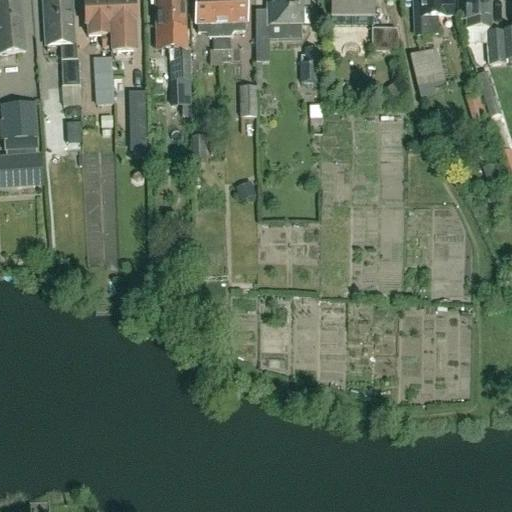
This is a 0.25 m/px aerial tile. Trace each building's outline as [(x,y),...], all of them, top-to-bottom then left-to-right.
[(135,54),(133,0),(108,1),(109,50),(109,55),(135,54)] [(158,47),(185,46),(183,0),(153,0),(155,32),(158,32),(158,47)] [(193,0),(194,28),(197,28),(197,36),(206,36),(206,41),(212,41),(212,53),(221,52),(219,0),(193,0)] [(219,0),(221,52),(229,52),(229,40),(234,35),(244,35),(244,26),(246,26),(244,0),(219,0)] [(268,65),(268,43),(301,42),(300,12),(310,12),(309,0),(277,0),(277,5),(267,7),(267,23),(254,23),(255,65),(268,65)] [(329,0),(330,20),(346,20),(346,29),(372,29),(371,0),(329,0)] [(443,0),(412,0),(414,37),(437,36),(436,18),(452,18),(451,3),(443,4),(443,0)] [(461,0),(462,22),(464,22),(465,31),(490,31),(490,21),(489,0),(461,0)] [(109,50),(108,1),(83,2),(84,29),(85,28),(86,40),(101,40),(101,50),(109,50)] [(71,2),(43,4),(45,48),(59,48),(62,89),(79,88),(77,63),(76,63),(75,46),(73,46),(71,2)] [(0,57),(24,55),(19,7),(0,8),(0,57)] [(400,55),(396,31),(371,31),(371,55),(400,55)] [(506,67),(506,62),(505,34),(486,35),(487,68),(506,67)] [(189,51),(169,51),(170,107),(181,107),(182,118),(190,118),(189,107),(190,106),(189,51)] [(317,85),(317,51),(304,51),(304,58),(299,58),(300,85),(317,85)] [(409,57),(419,102),(433,98),(431,91),(444,88),(435,51),(409,57)] [(485,76),(475,79),(490,125),(498,122),(500,122),(485,76)] [(255,89),(254,89),(238,89),(239,121),(255,121),(255,89)] [(95,108),(113,107),(112,91),(94,92),(95,108)] [(144,94),(129,95),(130,131),(145,130),(144,94)] [(33,107),(1,109),(3,141),(4,153),(36,151),(33,107)] [(321,108),(309,109),(309,121),(321,120),(321,108)] [(78,109),(68,109),(68,115),(72,119),(78,119),(78,109)] [(437,111),(430,114),(433,124),(441,122),(437,111)] [(111,117),(100,118),(101,130),(112,130),(111,117)] [(498,122),(490,125),(499,154),(508,152),(498,122)] [(400,123),(352,125),(352,134),(401,132),(400,123)] [(205,163),(204,138),(191,138),(191,163),(205,163)] [(510,176),(511,175),(511,156),(510,151),(503,154),(510,176)] [(323,158),(322,209),(347,209),(348,158),(323,158)] [(495,164),(484,168),(489,185),(500,181),(495,164)] [(39,201),(38,175),(0,177),(0,199),(17,198),(17,203),(39,201)] [(250,188),(235,194),(239,203),(254,197),(250,188)] [(193,229),(194,267),(217,267),(216,218),(193,219),(193,229)] [(399,249),(397,221),(379,222),(381,251),(399,249)] [(259,230),(261,266),(303,264),(302,250),(318,249),(317,227),(259,230)] [(43,240),(12,241),(13,257),(44,256),(43,240)] [(436,269),(461,269),(461,242),(436,242),(436,269)]
